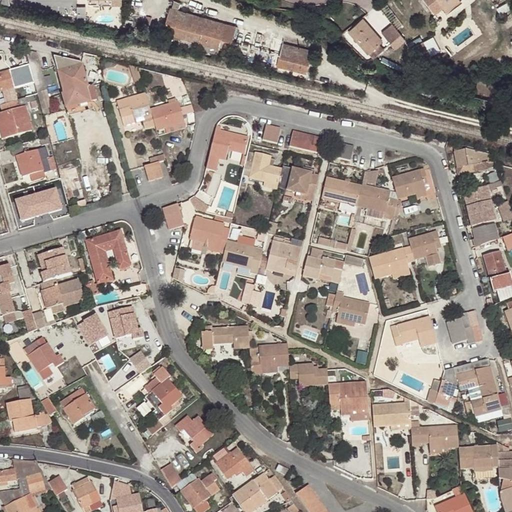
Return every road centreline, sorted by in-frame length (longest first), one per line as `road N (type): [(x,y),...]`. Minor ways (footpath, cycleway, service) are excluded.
road 1 (residential): [(152,270),(511,445)]
road 2 (residential): [(152,270),(171,346),(241,423),(402,511)]
road 3 (residential): [(333,127),(222,109),(211,118),(190,187),(137,208)]
road 4 (residential): [(473,293),(433,150),(333,127)]
road 5 (residential): [(0,451),(132,474),(166,491)]
road 6 (residential): [(333,127),(296,288)]
road 7 (residential): [(446,301),(439,316),(448,351),(488,348),(473,293)]
road 8 (unclassified): [(511,128),(372,95)]
road 9 (residential): [(166,491),(91,370)]
road 10 (residential): [(0,246),(137,208)]
